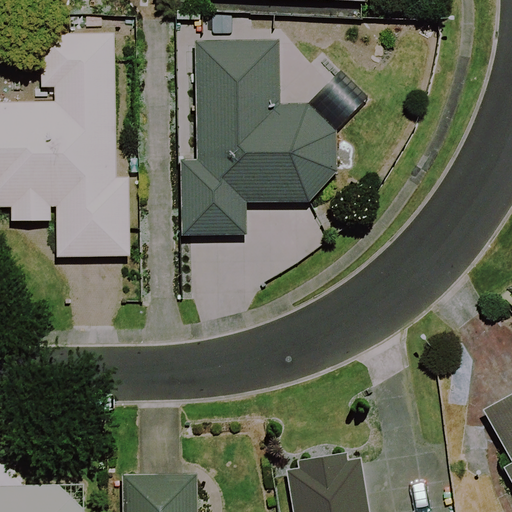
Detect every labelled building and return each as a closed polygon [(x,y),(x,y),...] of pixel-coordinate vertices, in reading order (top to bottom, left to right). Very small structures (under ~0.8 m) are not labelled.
[(119,37),(45,35),(44,85),(56,85),(55,104),(0,102),(0,205),(13,206),(13,221),(60,222),(59,256),(133,257),(135,179),(116,179),(119,37)] [(337,135),(312,107),(281,107),(281,44),(201,43),(201,160),(186,160),(185,234),(245,234),(246,200),(311,201),(336,177),(337,135)] [(511,511),(511,401),(487,415),(510,459),(503,463),(511,479),(511,511)] [(367,511),(362,457),(290,464),(294,511),(367,511)] [(19,487),(19,477),(0,476),(0,511),(89,511),(90,488),(19,487)] [(201,511),(202,479),(129,479),(128,511),(201,511)]
